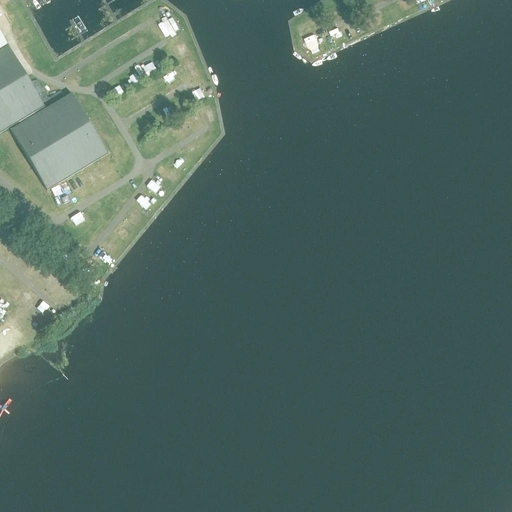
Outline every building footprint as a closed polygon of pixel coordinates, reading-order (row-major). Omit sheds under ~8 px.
[(401,0),(405,9),(414,6),(412,0),(401,0)] [(321,23),(330,17),(322,5),(313,11),(321,23)] [(341,17),(350,16),(349,6),(340,7),(341,17)] [(375,18),(385,18),(385,6),(375,6),(375,18)] [(161,20),(166,37),(176,34),(172,17),(161,20)] [(171,19),(177,30),(181,27),(175,17),(171,19)] [(345,23),(351,36),(360,32),(354,20),(345,23)] [(338,32),(339,31),(337,26),(327,31),(332,41),(337,38),(338,40),(342,39),(338,32)] [(323,49),(313,34),(306,38),(315,53),(323,49)] [(0,134),(8,129),(46,191),(107,155),(70,94),(45,110),(0,35),(0,134)] [(179,59),(189,54),(181,38),(171,44),(179,59)] [(144,39),(132,42),(135,53),(147,51),(144,39)] [(120,84),(112,89),(118,97),(125,92),(120,84)] [(189,109),(194,105),(186,94),(181,98),(189,109)] [(176,153),(171,160),(185,168),(189,161),(176,153)] [(154,182),(149,187),(157,194),(161,189),(154,182)] [(100,250),(97,257),(105,262),(109,254),(100,250)] [(44,273),(50,281),(59,274),(52,266),(44,273)] [(66,294),(71,288),(65,282),(59,287),(66,294)] [(24,310),(29,315),(38,305),(32,300),(24,310)]
